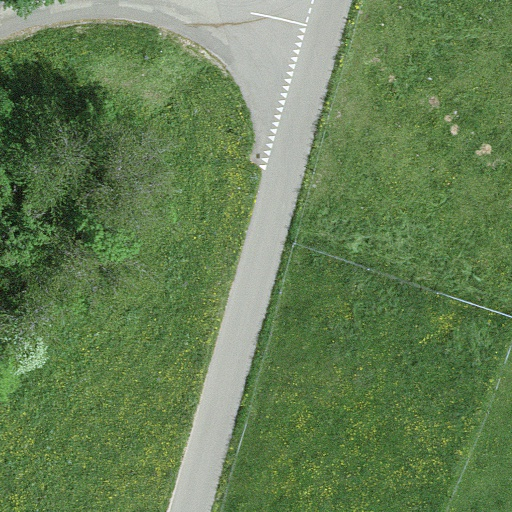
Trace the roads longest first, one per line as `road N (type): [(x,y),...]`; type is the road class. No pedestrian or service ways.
road 1 (tertiary): [(189,511),(323,29)]
road 2 (unclassified): [(323,29),(130,1),(0,21)]
